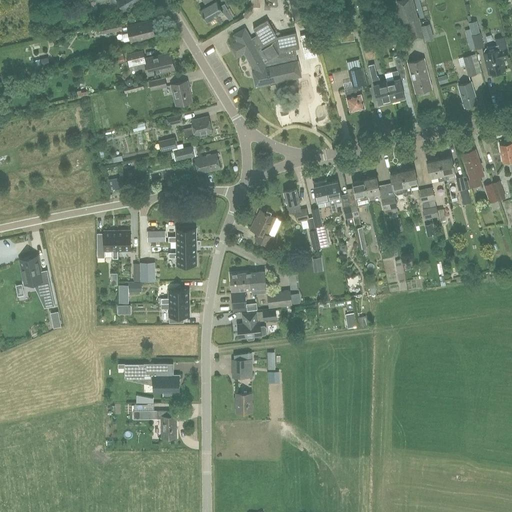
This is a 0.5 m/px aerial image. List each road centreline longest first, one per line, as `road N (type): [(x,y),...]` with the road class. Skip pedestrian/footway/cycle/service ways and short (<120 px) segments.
road 1 (unclassified): [(205,511),(210,291),(240,192)]
road 2 (unclassified): [(0,224),(198,190),(240,192)]
road 3 (unclassified): [(305,157),(511,117)]
road 4 (unclassified): [(245,133),(165,0)]
